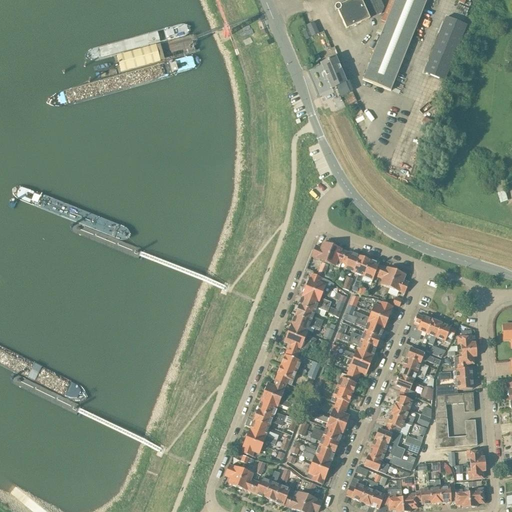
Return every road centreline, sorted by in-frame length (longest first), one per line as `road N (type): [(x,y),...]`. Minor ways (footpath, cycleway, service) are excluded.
road 1 (residential): [(216,511),(209,485),(316,223)]
road 2 (unclassified): [(333,511),(425,267)]
road 3 (residential): [(492,511),(482,319),(488,302)]
road 4 (unclassified): [(345,186),(264,0)]
road 5 (unclassified): [(511,275),(397,235),(345,186)]
